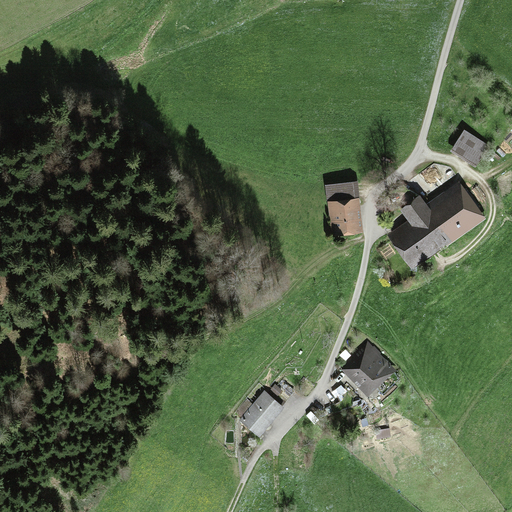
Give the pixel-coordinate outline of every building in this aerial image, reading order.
[(455,147),(478,162),(488,147),(465,131),(455,147)] [(334,200),(337,230),(355,229),(352,199),(354,199),(353,183),(326,184),(327,200),(334,200)] [(396,236),(413,261),(445,239),(444,238),(478,215),(463,193),(434,212),(424,198),(422,197),(404,209),(414,225),(396,236)] [(367,389),(389,367),(369,347),(371,345),(365,340),(351,354),(356,359),(347,369),(367,389)] [(291,388),(280,378),(270,390),(282,399),(291,388)] [(262,391),(252,404),(245,398),(234,411),(241,417),(242,414),(260,429),(279,405),(262,391)]
